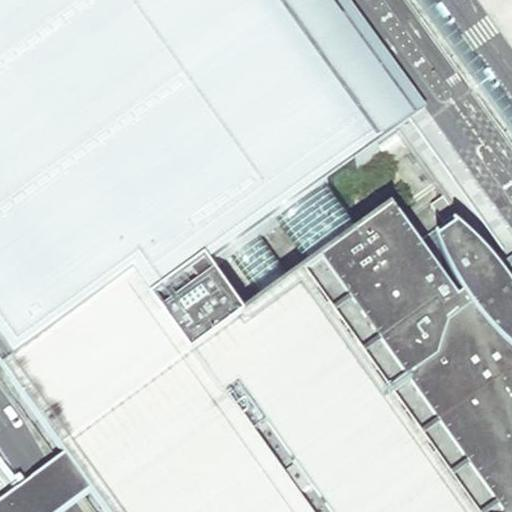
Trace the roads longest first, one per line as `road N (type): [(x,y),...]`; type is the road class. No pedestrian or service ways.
road 1 (unclassified): [(355,0),(511,219)]
road 2 (unclassified): [(391,0),(511,164)]
